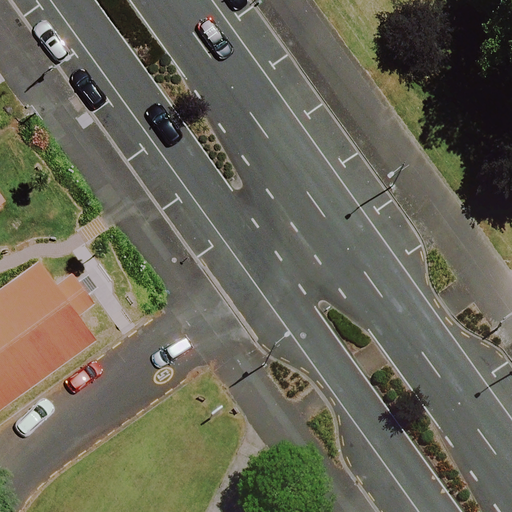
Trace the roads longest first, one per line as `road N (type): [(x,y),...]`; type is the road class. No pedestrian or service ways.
road 1 (tertiary): [(442,511),(76,0)]
road 2 (tertiary): [(175,0),(511,468)]
